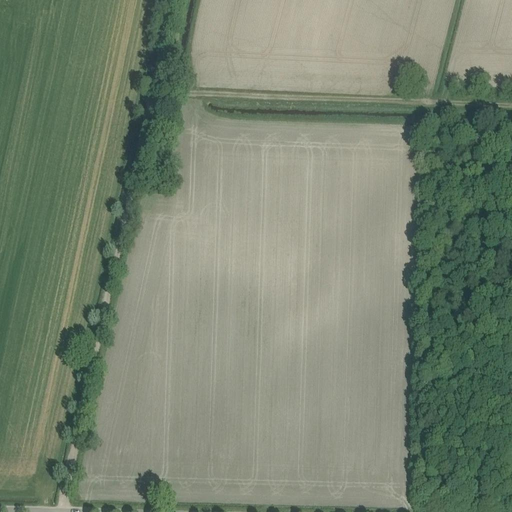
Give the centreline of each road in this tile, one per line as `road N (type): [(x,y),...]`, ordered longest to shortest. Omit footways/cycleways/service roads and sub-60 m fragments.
road 1 (track): [(170,0),(62,511)]
road 2 (track): [(511,106),(151,89)]
